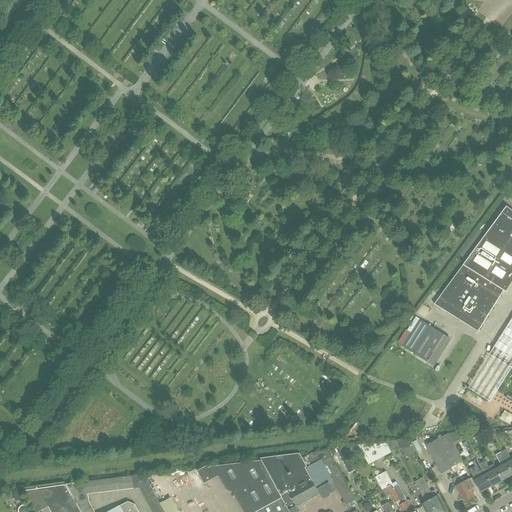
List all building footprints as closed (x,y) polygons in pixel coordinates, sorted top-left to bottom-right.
[(434,304),(435,305),(445,311),(448,306),(468,318),(465,323),(478,331),(504,290),(506,292),(511,282),(511,209),(507,206),(434,304)] [(511,318),(494,347),(511,357),(511,318)] [(403,346),(432,364),(449,337),(420,319),(403,346)] [(511,358),(494,347),(468,387),(490,401),(511,365),(511,358)] [(441,473),(452,468),(462,462),(448,435),(426,446),(441,473)] [(396,440),(401,448),(413,446),(409,438),(396,440)] [(390,450),(401,448),(396,440),(385,441),(390,450)] [(358,444),(360,449),(369,464),(391,452),(390,450),(385,441),(358,444)] [(348,456),(360,449),(358,444),(357,442),(343,444),(342,445),(348,456)] [(341,446),(336,448),(350,473),(354,471),(341,446)] [(511,472),(511,460),(506,449),(501,452),(507,463),(511,472)] [(312,453),(303,458),(301,459),(298,454),(261,459),(262,461),(289,511),(296,511),(298,509),(296,506),(320,493),(322,498),(334,492),(329,483),(317,489),(312,479),(311,479),(305,468),(318,462),(323,463),(346,505),(355,500),(329,452),(328,450),(312,453)] [(496,469),(503,481),(511,475),(511,472),(507,463),(501,452),(496,455),(502,466),(496,469)] [(481,492),(492,486),(486,475),(483,470),(480,463),(477,458),(472,461),(475,466),(469,469),(476,481),(475,481),(481,492)] [(483,470),(489,467),(485,460),(480,463),(483,470)] [(289,511),(262,461),(214,467),(209,469),(208,467),(199,472),(204,483),(218,476),(226,491),(233,493),(243,511),(247,511),(289,511)] [(486,475),(492,486),(503,481),(496,469),(486,475)] [(382,489),(392,484),(385,471),(375,477),(382,489)] [(140,487),(144,494),(153,490),(145,475),(139,475),(140,487)] [(464,501),(474,496),(471,489),(474,487),(469,479),(462,483),(458,476),(452,479),(464,501)] [(426,511),(436,511),(424,489),(421,484),(419,479),(415,482),(426,502),(422,504),(426,511)] [(88,494),(87,482),(66,484),(79,507),(90,501),(88,494)] [(421,484),(424,489),(436,511),(444,511),(446,511),(434,489),(431,491),(426,482),(421,484)] [(35,508),(47,502),(69,490),(65,483),(24,488),(35,508)] [(407,511),(401,501),(394,488),(392,484),(382,489),(386,497),(390,495),(394,503),(397,502),(399,506),(402,511),(407,511)] [(194,511),(180,486),(162,495),(171,511),(194,511)] [(417,511),(417,510),(416,511),(411,502),(409,502),(407,503),(399,486),(394,488),(401,501),(407,511),(417,511)] [(14,491),(15,501),(24,500),(23,490),(14,491)] [(52,511),(53,511),(75,500),(69,490),(47,502),(52,511)] [(144,494),(147,500),(155,495),(153,490),(144,494)] [(155,495),(147,500),(150,505),(158,500),(155,495)] [(79,511),(81,511),(75,500),(53,511),(79,511)] [(150,505),(152,510),(161,505),(158,500),(150,505)] [(82,511),(93,507),(90,501),(79,507),(82,511)] [(394,511),(389,501),(382,505),(385,511),(394,511)] [(120,506),(123,511),(139,511),(136,504),(129,502),(120,506)]
